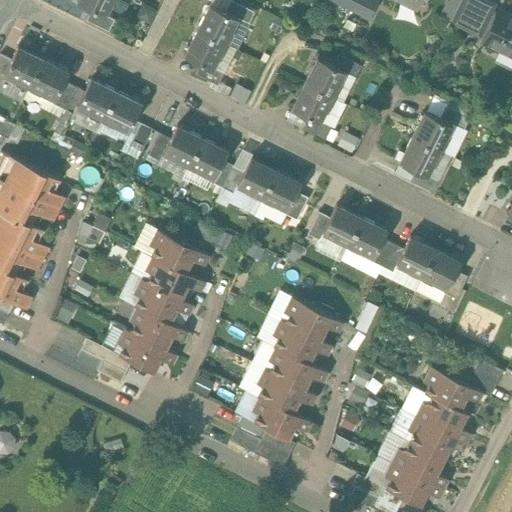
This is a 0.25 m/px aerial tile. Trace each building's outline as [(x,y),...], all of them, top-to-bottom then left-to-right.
[(113,0),(78,0),(78,1),(92,9),(106,15),(106,14),(113,0)] [(255,11),(232,0),(230,0),(226,10),(239,17),(238,18),(249,23),(255,11)] [(353,0),(331,0),(349,9),(353,0)] [(377,2),(373,0),(353,0),(349,9),(369,19),(377,2)] [(420,0),(397,0),(416,9),(420,0)] [(493,5),(483,0),(466,0),(456,22),(479,33),(493,5)] [(226,10),(210,3),(198,29),(225,43),(238,18),(239,17),(226,10)] [(106,15),(92,9),(87,20),(109,31),(115,19),(106,14),(106,15)] [(511,16),(499,10),(484,41),(511,54),(511,16)] [(225,43),(198,29),(185,54),(201,62),(213,68),(214,67),(225,43)] [(44,58),(18,45),(5,73),(30,86),(44,58)] [(362,64),(339,53),(334,64),(346,70),(345,71),(356,76),(362,64)] [(334,64),(318,56),(305,82),(333,96),(345,71),(346,70),(334,64)] [(44,58),(30,86),(55,98),(56,98),(65,80),(69,71),(44,58)] [(224,73),(214,67),(213,68),(201,62),(196,73),(219,85),(224,73)] [(117,90),(91,77),(85,90),(78,105),(78,106),(103,118),(117,90)] [(65,80),(56,98),(55,98),(53,102),(64,108),(75,85),(65,80)] [(333,96),(305,82),(293,108),(308,116),(309,116),(320,122),(321,121),(333,96)] [(75,85),(64,108),(75,113),(78,106),(78,105),(85,90),(75,85)] [(143,103),(117,90),(103,118),(129,130),(143,103)] [(470,118),(447,107),(441,118),(453,124),(464,130),(470,118)] [(441,118),(425,110),(413,135),(440,149),(453,124),(441,118)] [(309,116),(308,116),(303,127),(326,138),(332,126),(321,121),(320,122),(309,116)] [(14,127),(0,120),(0,133),(9,138),(14,127)] [(153,128),(141,122),(129,145),(142,151),(153,128)] [(203,137),(177,124),(171,137),(164,152),(164,153),(189,165),(203,137)] [(160,132),(149,155),(160,161),(164,153),(164,152),(171,137),(160,132)] [(440,149),(413,135),(400,161),(416,169),(428,175),(428,174),(440,149)] [(229,150),(203,137),(189,165),(214,177),(215,178),(224,159),(229,150)] [(276,169),(251,156),(244,170),(237,184),(238,185),(263,197),(276,169)] [(54,175),(16,157),(4,181),(59,208),(65,197),(48,188),(54,175)] [(234,164),(224,159),(215,178),(214,177),(212,182),(223,187),(234,164)] [(244,170),(234,164),(223,187),(234,192),(238,185),(237,184),(244,170)] [(302,182),(276,169),(263,197),(288,209),(288,210),(298,191),(302,182)] [(439,180),(428,174),(428,175),(416,169),(410,180),(433,192),(439,180)] [(59,208),(4,181),(0,189),(0,207),(30,223),(36,211),(54,219),(59,208)] [(298,191),(288,210),(288,209),(285,214),(297,219),(309,197),(298,191)] [(362,216),(337,203),(330,216),(323,231),(324,232),(349,244),(362,216)] [(30,223),(0,207),(0,236),(43,258),(49,247),(31,238),(37,226),(30,223)] [(330,216),(319,211),(308,234),(320,240),(324,232),(323,231),(330,216)] [(388,229),(362,216),(349,244),(373,256),(374,257),(384,238),(388,229)] [(82,237),(104,240),(106,225),(85,221),(82,237)] [(197,224),(192,238),(229,251),(234,237),(197,224)] [(209,254),(158,228),(150,243),(156,246),(152,254),(153,255),(186,271),(192,258),(204,263),(209,254)] [(436,248),(410,235),(404,248),(397,263),(397,264),(422,276),(436,248)] [(43,258),(0,236),(0,265),(14,273),(20,261),(37,270),(43,258)] [(384,238),(374,257),(373,256),(371,260),(383,266),(394,243),(384,238)] [(404,248),(394,243),(383,266),(394,272),(397,264),(397,263),(404,248)] [(461,260),(436,248),(422,276),(447,288),(448,288),(457,270),(461,260)] [(186,271),(153,255),(146,269),(152,272),(147,281),(181,298),(188,284),(200,290),(205,281),(186,271)] [(14,273),(0,265),(0,295),(14,303),(27,309),(33,297),(15,288),(21,276),(14,273)] [(457,270),(448,288),(447,288),(445,292),(457,298),(468,275),(457,270)] [(147,281),(142,278),(135,293),(140,295),(136,304),(137,305),(170,321),(177,307),(188,313),(193,304),(181,298),(147,281)] [(14,303),(0,295),(0,309),(9,314),(14,303)] [(344,321),(292,295),(285,311),(290,313),(286,321),(321,338),(327,325),(339,331),(344,321)] [(368,302),(356,327),(367,332),(379,307),(368,302)] [(170,321),(137,305),(130,320),(135,322),(131,331),(165,348),(172,334),(184,340),(189,331),(170,321)] [(9,314),(0,309),(0,322),(3,325),(9,314)] [(286,321),(281,319),(274,333),(279,336),(275,345),(276,346),(309,362),(316,348),(328,354),(332,344),(321,338),(286,321)] [(131,331),(126,329),(118,343),(124,346),(119,354),(131,360),(153,371),(161,357),(172,363),(177,354),(165,348),(131,331)] [(108,349),(86,338),(81,349),(103,360),(108,349)] [(309,362),(276,346),(269,360),(275,363),(270,371),(305,389),(312,374),(323,380),(328,371),(309,362)] [(103,360),(81,349),(76,360),(97,370),(103,360)] [(119,354),(108,349),(103,360),(126,371),(131,360),(119,354)] [(504,370),(480,358),(473,372),(473,373),(496,385),(504,370)] [(103,360),(97,370),(121,382),(126,371),(103,360)] [(459,379),(432,365),(424,380),(430,383),(426,391),(433,395),(460,408),(467,394),(478,400),(483,392),(483,391),(459,379)] [(496,385),(473,373),(473,372),(464,368),(459,379),(483,391),(483,392),(491,396),(496,385)] [(270,371),(265,369),(257,383),(263,386),(258,395),(260,396),(293,412),(300,398),(311,404),(316,395),(305,389),(270,371)] [(460,408),(433,395),(429,403),(423,401),(416,415),(467,441),(472,432),(460,426),(467,412),(460,408)] [(293,412),(260,396),(253,410),(258,413),(254,421),(254,422),(267,428),(288,439),(295,425),(307,430),(311,421),(293,412)] [(254,421),(243,415),(237,426),(262,439),(267,428),(254,422),(254,421)] [(467,441),(416,415),(409,430),(414,432),(410,441),(444,458),(451,444),(463,450),(467,441)] [(262,439),(237,426),(230,440),(255,453),(262,439)] [(288,439),(267,428),(262,439),(290,453),(295,442),(288,439)] [(290,453),(262,439),(255,453),(283,467),(290,453)] [(444,458),(410,441),(405,450),(400,448),(392,462),(444,487),(448,478),(437,473),(444,458)] [(444,487),(392,462),(385,476),(390,479),(386,488),(404,497),(420,505),(427,491),(439,497),(444,487)] [(383,486),(358,473),(352,484),(355,486),(356,486),(377,497),(383,486)] [(377,497),(356,486),(355,486),(350,497),(372,507),(377,497)] [(386,488),(383,486),(378,496),(399,507),(404,497),(386,488)] [(395,511),(399,507),(378,496),(377,497),(372,507),(382,511),(395,511)]
